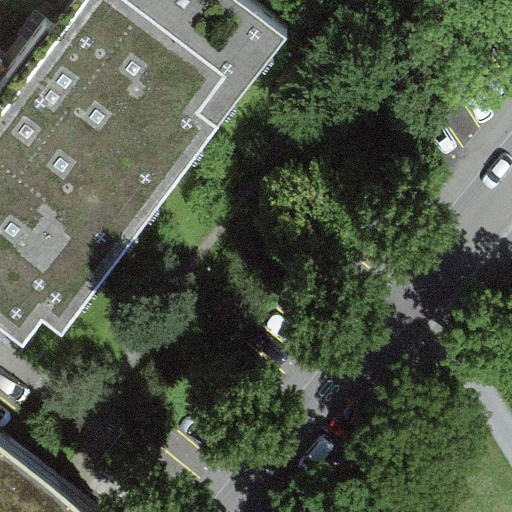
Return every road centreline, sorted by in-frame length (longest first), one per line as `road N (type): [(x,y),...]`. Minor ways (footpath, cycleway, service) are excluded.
road 1 (residential): [(242,511),(493,205)]
road 2 (track): [(426,290),(511,436)]
